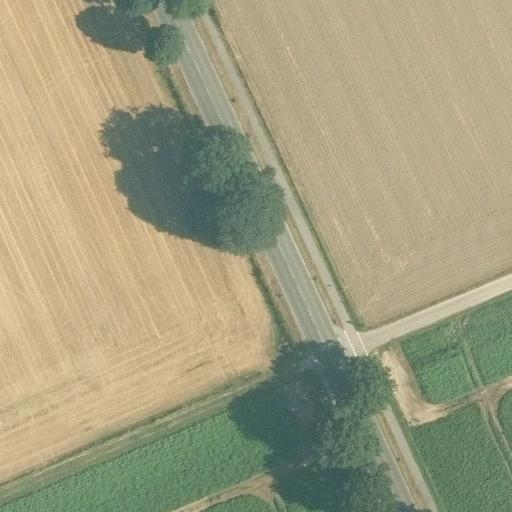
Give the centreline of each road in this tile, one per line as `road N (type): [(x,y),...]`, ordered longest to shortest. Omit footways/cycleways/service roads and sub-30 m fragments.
road 1 (primary): [(164,0),(400,511)]
road 2 (track): [(0,494),(511,280)]
